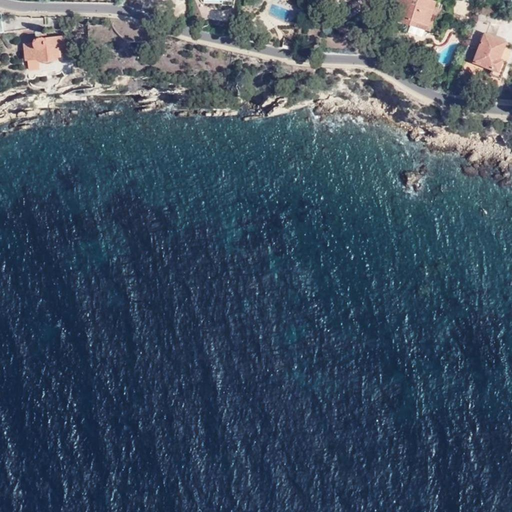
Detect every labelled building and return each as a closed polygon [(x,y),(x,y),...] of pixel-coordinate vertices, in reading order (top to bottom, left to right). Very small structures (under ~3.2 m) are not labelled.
[(289,5),(272,0),(269,13),(286,18),(289,5)] [(429,25),(430,20),(435,2),(429,0),(397,0),(396,4),(399,5),(395,20),(416,27),(417,22),(429,25)] [(269,12),(261,19),(269,30),(278,23),(269,12)] [(429,25),(417,22),(416,27),(430,31),(433,21),(430,20),(429,25)] [(490,25),(476,22),(463,60),(493,70),(493,71),(493,73),(494,75),(494,76),(496,78),(498,78),(500,78),(501,78),(503,77),(504,75),(508,63),(499,60),(505,43),(486,36),(490,25)] [(34,32),(34,38),(32,39),(32,41),(24,43),(24,59),(36,58),(38,60),(51,59),(54,57),(56,57),(57,55),(64,55),(64,37),(44,38),(43,32),(34,32)]
